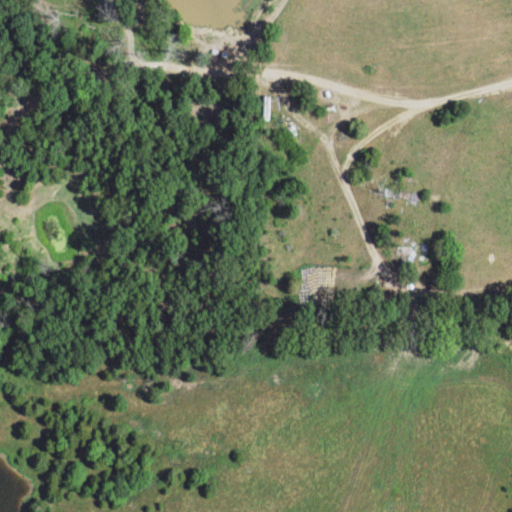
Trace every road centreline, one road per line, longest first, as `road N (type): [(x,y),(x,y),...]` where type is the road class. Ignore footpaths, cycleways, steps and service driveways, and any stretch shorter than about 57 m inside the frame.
road 1 (residential): [(0,199),(34,302),(87,329),(511,317)]
road 2 (residential): [(511,123),(425,142),(274,138)]
